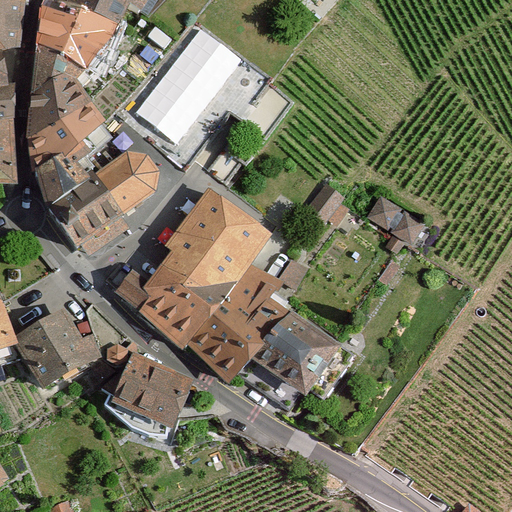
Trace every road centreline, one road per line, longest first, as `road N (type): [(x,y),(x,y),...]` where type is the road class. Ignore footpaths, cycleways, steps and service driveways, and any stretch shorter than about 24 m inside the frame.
road 1 (residential): [(24,214),(125,325),(413,511)]
road 2 (residential): [(37,0),(21,144),(24,214)]
